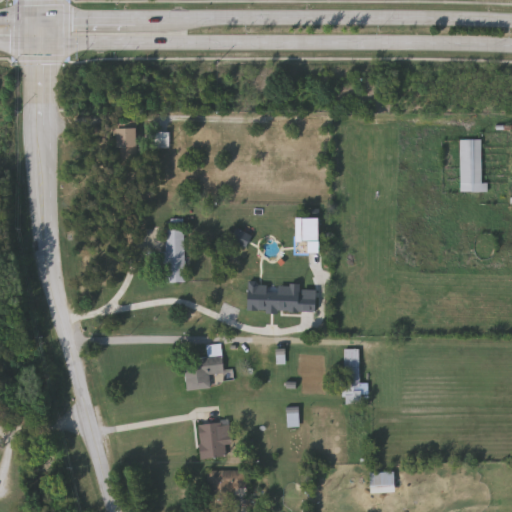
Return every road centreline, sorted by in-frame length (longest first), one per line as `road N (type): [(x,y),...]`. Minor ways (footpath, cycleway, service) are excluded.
road 1 (residential): [(44,42),(52,254),(117,511)]
road 2 (secondary): [(44,42),(511,48)]
road 3 (secondary): [(511,20),(140,19)]
